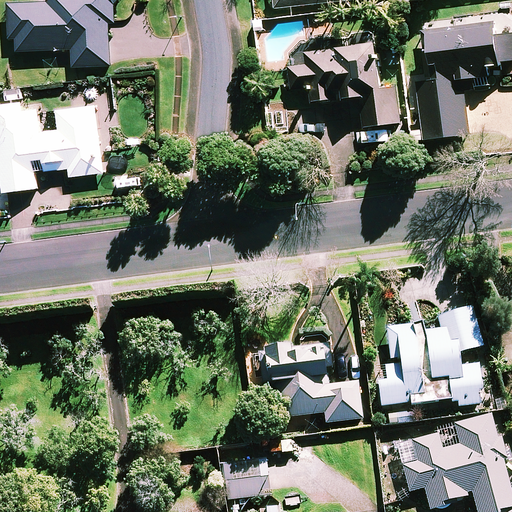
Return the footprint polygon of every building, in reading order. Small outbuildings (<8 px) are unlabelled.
[(53,0),(51,2),(34,3),(10,4),(12,38),(19,38),(20,51),(74,49),(75,67),(114,65),(112,23),(118,23),(117,4),(120,0),(53,0)] [(511,31),(496,34),(495,20),(425,29),(431,79),(418,81),(425,138),(471,132),(463,78),(489,74),(487,64),(511,60),(511,31)] [(305,63),(290,65),(292,88),(314,86),(315,99),(361,96),(364,125),(401,122),(398,86),(380,87),(377,44),(304,51),(305,63)] [(105,164),(99,117),(98,106),(59,110),(61,130),(43,132),(40,109),(25,111),(24,102),(7,104),(0,104),(0,146),(5,191),(38,188),(37,172),(71,168),(72,176),(106,172),(105,164)] [(147,175),(124,177),(124,188),(148,185),(147,175)] [(480,348),(475,309),(438,313),(440,327),(423,329),(422,324),(387,329),(391,359),(383,360),(386,380),(378,381),(381,408),(410,404),(457,398),(458,407),(482,404),(478,365),(460,367),(458,351),(480,348)] [(332,365),(330,343),(256,349),(259,389),(275,387),(277,418),(325,413),(326,423),(363,420),(359,383),(326,386),(325,366),(332,365)] [(511,511),(511,492),(493,415),(454,425),(432,430),(433,435),(410,441),(397,444),(409,492),(424,488),(430,510),(446,506),(445,502),(473,494),(477,511),(511,511)] [(266,460),(226,465),(230,500),(271,495),(266,460)]
